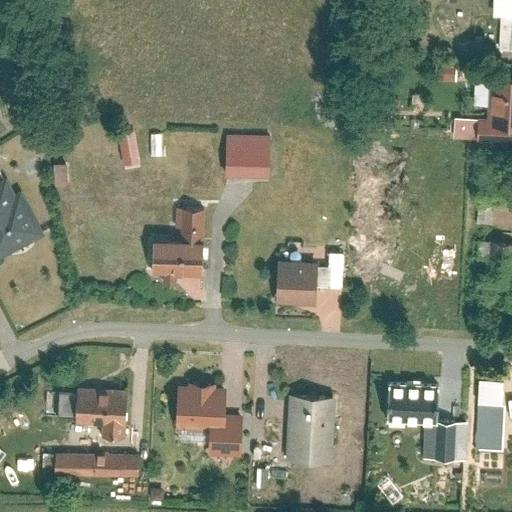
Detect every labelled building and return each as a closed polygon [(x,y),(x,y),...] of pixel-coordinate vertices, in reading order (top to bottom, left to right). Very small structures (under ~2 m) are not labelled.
[(511,0),(508,0),(503,52),(511,52),(511,0)] [(432,59),(429,74),(447,79),(451,64),(432,59)] [(511,143),(511,77),(482,76),(480,116),(468,116),(467,142),(511,143)] [(416,117),(416,135),(454,136),(455,118),(416,117)] [(116,136),(121,166),(136,164),(131,134),(116,136)] [(223,141),(223,179),(268,179),(268,141),(223,141)] [(49,165),(49,188),(65,187),(65,165),(49,165)] [(0,185),(0,257),(44,236),(15,178),(0,185)] [(511,200),(476,198),(474,227),(511,229),(511,200)] [(173,212),(172,244),(145,244),(144,276),(201,277),(202,246),(195,246),(196,213),(173,212)] [(511,249),(471,246),(469,279),(510,283),(511,254),(511,249)] [(439,252),(438,273),(450,274),(452,253),(439,252)] [(279,259),(276,305),(318,308),(321,261),(279,259)] [(404,423),(404,419),(437,420),(439,384),(389,382),(387,417),(390,418),(390,422),(404,423)] [(202,434),(202,453),(237,454),(238,421),(220,420),(220,388),(170,387),(169,433),(202,434)] [(114,449),(114,423),(121,423),(121,396),(68,395),(67,422),(98,423),(97,449),(58,448),(57,476),(133,477),(134,450),(114,449)] [(283,399),(283,459),(327,459),(327,399),(283,399)] [(476,407),(475,438),(500,439),(501,408),(476,407)]
